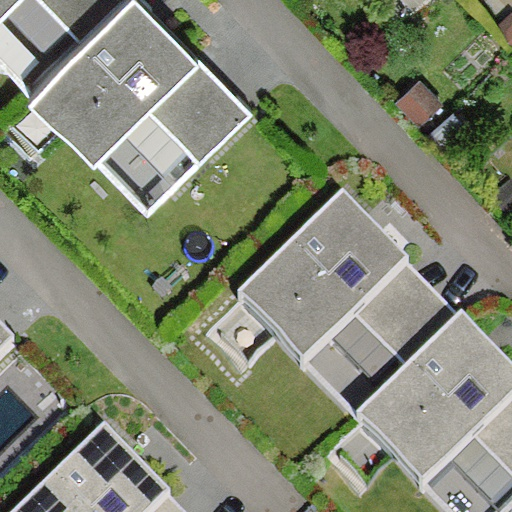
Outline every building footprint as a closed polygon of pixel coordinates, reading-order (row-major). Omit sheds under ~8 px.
[(128,0),(0,0),(0,11),(11,0),(44,0),(85,41),(128,0)] [(255,116),(144,0),(128,0),(85,41),(30,94),(94,161),(150,108),(204,165),(255,116)] [(468,330),(349,207),(242,309),(307,376),(357,328),(412,384),(468,330)] [(0,362),(18,345),(0,325),(0,362)] [(511,375),(468,330),(412,384),(361,433),(425,500),(479,448),(511,481),(511,375)] [(185,511),(112,436),(32,511),(185,511)]
